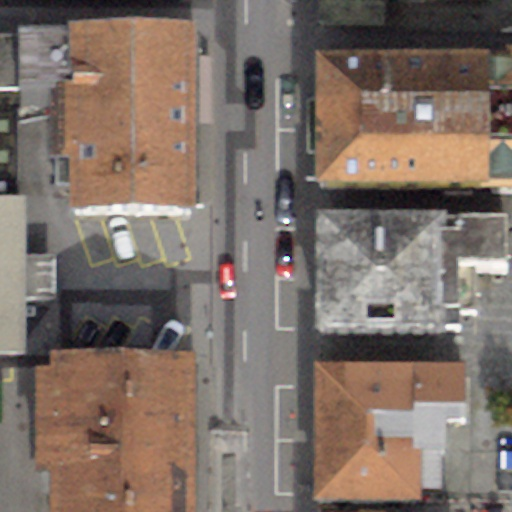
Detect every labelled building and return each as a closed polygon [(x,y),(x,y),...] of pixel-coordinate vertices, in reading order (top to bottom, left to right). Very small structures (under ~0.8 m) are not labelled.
[(317,0),(317,17),(385,17),(385,0),(317,0)] [(197,21),(70,21),(70,29),(17,31),(18,111),(50,104),(49,159),(68,158),(69,208),(196,206),(197,21)] [(17,31),(0,31),(0,354),(27,354),(26,300),(55,299),(54,254),(29,254),(28,198),(19,199),(18,111),(17,31)] [(503,48),(315,50),(316,186),(511,183),(511,43),(503,44),(503,48)] [(509,208),(318,211),(320,335),(445,334),(445,321),(461,321),(478,321),(478,276),(510,276),(509,208)] [(461,333),(461,321),(445,321),(445,334),(461,333)] [(193,511),(196,352),(52,350),(52,367),(35,367),(34,471),(52,471),(51,511),(193,511)] [(465,363),(312,364),(312,502),(422,501),(422,490),(422,450),(441,450),(444,450),(444,419),(465,419),(465,363)] [(441,490),(441,450),(422,450),(422,490),(441,490)]
